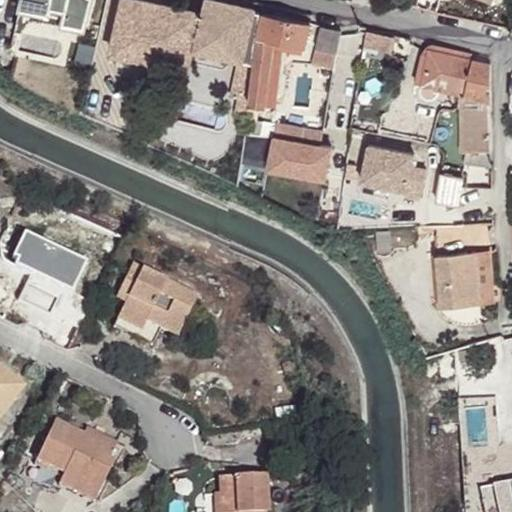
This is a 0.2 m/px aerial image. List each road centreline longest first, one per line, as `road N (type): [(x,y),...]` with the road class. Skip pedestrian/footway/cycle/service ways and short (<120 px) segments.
road 1 (residential): [(511,313),(501,216),(501,42)]
road 2 (residential): [(289,0),(501,42)]
